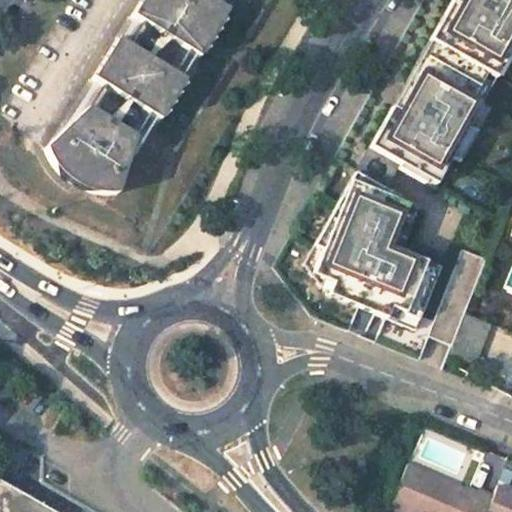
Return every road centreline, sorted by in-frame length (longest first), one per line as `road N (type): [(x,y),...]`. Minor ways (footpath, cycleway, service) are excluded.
road 1 (tertiary): [(369,0),(293,128),(225,310)]
road 2 (residential): [(511,422),(343,357),(258,355)]
road 3 (primary): [(133,344),(131,383),(152,416),(195,431),(228,422)]
road 4 (primary): [(133,344),(74,323),(0,276)]
